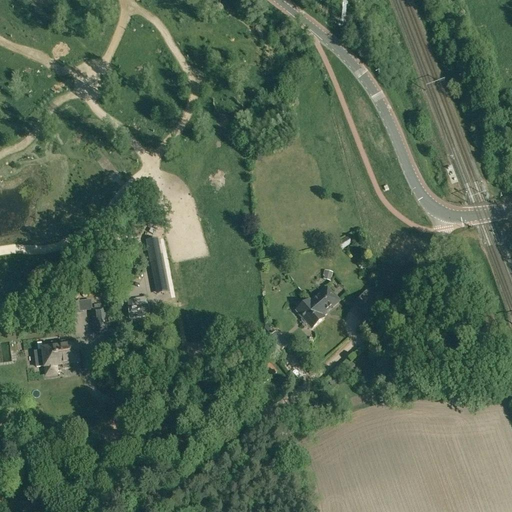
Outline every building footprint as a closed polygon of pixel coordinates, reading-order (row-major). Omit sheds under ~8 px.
[(511,115),(503,118),(506,127),(511,125),(511,115)] [(351,244),(347,238),(341,242),(345,248),(351,244)] [(157,239),(146,242),(151,270),(156,295),(158,295),(166,293),(169,293),(161,256),(160,256),(157,239)] [(323,280),(331,282),(333,273),(325,270),(323,276),(324,276),(323,280)] [(321,295),(311,303),(309,305),(319,317),(321,315),(332,306),(332,307),(339,301),(333,294),(332,295),(327,289),(326,290),(320,295),(321,295)] [(355,304),(368,315),(377,305),(364,293),(355,304)] [(128,302),(130,319),(149,316),(147,306),(143,307),(143,300),(128,302)] [(91,311),(94,334),(108,332),(105,307),(92,309),(91,301),(79,302),(79,301),(65,302),(67,315),(80,314),(80,312),(91,311)] [(297,311),(312,329),(324,318),(321,315),(319,317),(309,305),(311,303),(309,301),(297,311)] [(366,315),(357,323),(361,327),(370,320),(366,315)] [(266,341),(277,354),(286,346),(275,333),(266,341)] [(45,368),(46,375),(57,374),(56,367),(78,364),(76,346),(42,350),(42,351),(34,352),(36,368),(44,367),(44,368),(45,368)] [(360,361),(364,365),(376,353),(372,349),(360,361)] [(260,380),(263,384),(276,373),(264,359),(255,367),(264,377),(260,380)] [(341,372),(344,377),(356,367),(352,363),(341,372)] [(168,376),(169,385),(180,384),(179,375),(168,376)]
